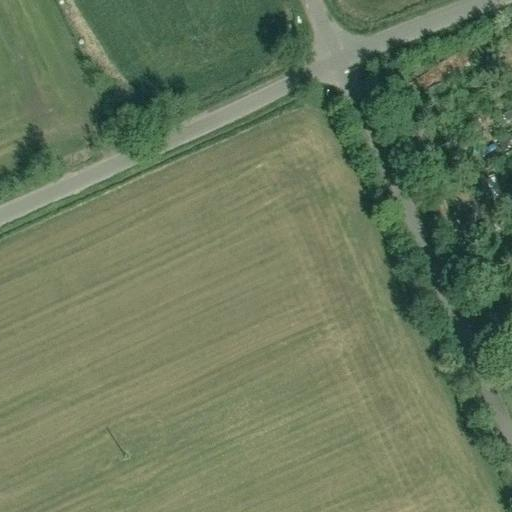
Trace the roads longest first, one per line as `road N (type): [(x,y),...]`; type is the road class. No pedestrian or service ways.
road 1 (unclassified): [(335,57),(511,448)]
road 2 (unclassified): [(335,57),(0,212)]
road 3 (unclassified): [(494,0),(335,57)]
